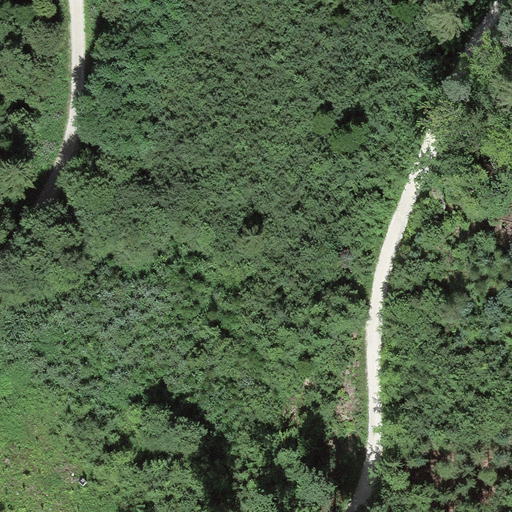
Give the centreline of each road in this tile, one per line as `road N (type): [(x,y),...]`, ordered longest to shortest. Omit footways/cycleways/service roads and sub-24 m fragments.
road 1 (track): [(506,0),(474,47),(387,240),(370,334),(369,496),(356,511)]
road 2 (track): [(0,263),(57,180),(71,75),(70,0)]
